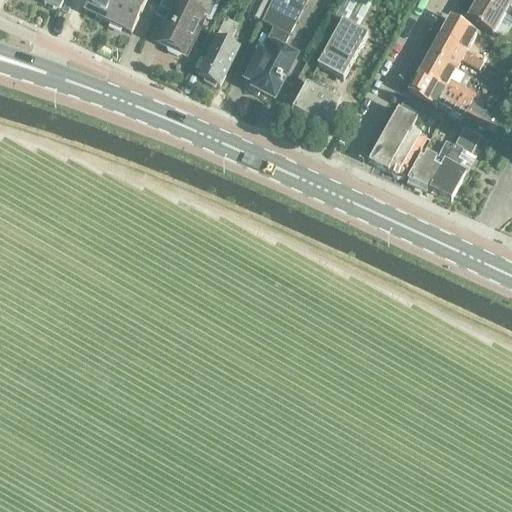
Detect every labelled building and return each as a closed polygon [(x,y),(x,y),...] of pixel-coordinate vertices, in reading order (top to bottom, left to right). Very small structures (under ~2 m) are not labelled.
[(46,0),(44,6),(52,9),(56,1),(59,3),(60,0),(46,0)] [(91,0),(85,15),(108,25),(119,0),(91,0)] [(119,0),(108,25),(131,36),(147,0),(119,0)] [(165,0),(160,10),(173,16),(159,45),(168,50),(170,54),(178,58),(182,56),(185,58),(203,19),(210,22),(220,0),(165,0)] [(275,0),(263,25),(275,31),(261,56),(247,83),(244,90),(258,97),(260,94),(274,101),(295,61),(281,53),(309,0),(275,0)] [(263,26),(263,25),(273,4),(265,0),(255,0),(247,18),(263,26)] [(372,0),(346,0),(339,14),(362,26),(370,10),(371,10),(375,2),(372,0)] [(511,0),(479,0),(478,2),(505,17),(511,3),(511,0)] [(493,37),(505,17),(478,2),(467,22),(493,37)] [(226,21),(198,78),(205,82),(204,84),(215,89),(216,87),(219,89),(239,50),(248,31),(234,24),(227,20),(226,21)] [(438,41),(482,66),(483,64),(497,72),(500,66),(487,59),(488,56),(471,47),(477,36),(449,20),(438,41)] [(343,23),(318,69),(343,82),(368,38),(343,23)] [(438,41),(429,57),(457,73),(462,63),(479,72),(482,66),(438,41)] [(419,76),(472,105),(476,97),(451,82),(457,73),(429,57),(419,76)] [(467,114),(470,116),(467,120),(494,135),(501,122),(471,106),(472,105),(419,76),(408,95),(436,110),(442,100),(467,114)] [(323,88),(321,92),(308,85),(291,115),(324,132),(340,102),(330,97),(333,93),(323,88)] [(412,133),(417,124),(399,115),(370,167),(391,176),(393,179),(397,181),(401,180),(404,182),(427,141),(412,133)] [(407,184),(429,194),(463,131),(459,128),(449,146),(446,144),(439,155),(436,161),(423,154),(420,160),(407,184)] [(463,131),(429,194),(451,204),(467,176),(466,176),(475,160),(472,158),(481,141),(463,131)]
